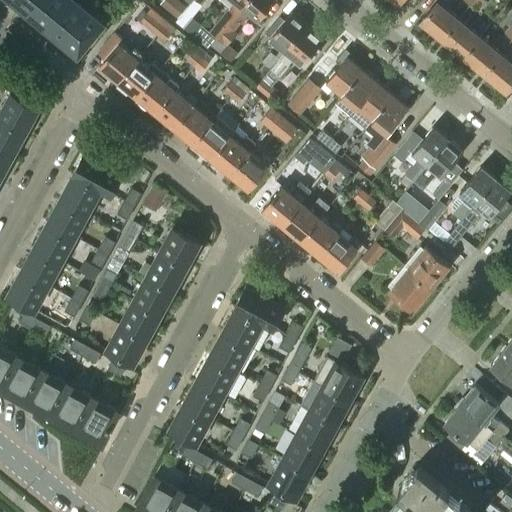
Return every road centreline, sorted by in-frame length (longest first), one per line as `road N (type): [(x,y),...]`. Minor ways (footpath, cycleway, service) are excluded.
road 1 (residential): [(93,511),(252,231)]
road 2 (residential): [(511,150),(332,0)]
road 3 (residential): [(252,231),(84,92)]
road 4 (residential): [(408,361),(252,231)]
road 5 (residential): [(84,92),(0,252)]
road 6 (residential): [(408,361),(511,228)]
road 7 (residential): [(489,508),(379,416)]
